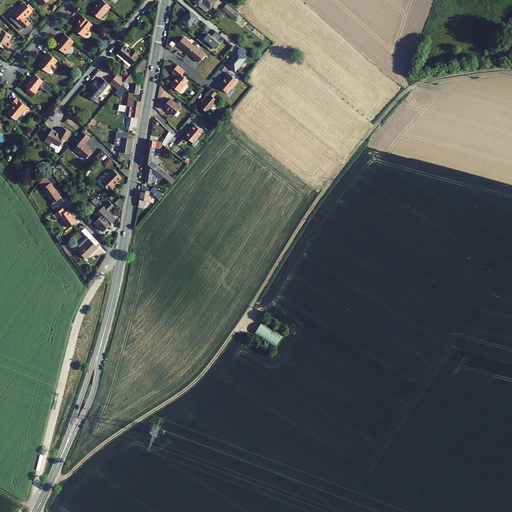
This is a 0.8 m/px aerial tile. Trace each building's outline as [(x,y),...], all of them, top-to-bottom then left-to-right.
[(109,6),(102,0),(100,0),(97,4),(98,5),(97,6),(96,7),(95,7),(90,11),(99,18),(103,13),(104,14),(107,10),(106,9),(109,6)] [(216,1),(215,0),(194,0),(193,1),(206,11),(209,8),(210,9),(216,1)] [(27,6),(23,1),(18,6),(19,7),(12,14),(14,15),(10,18),(21,30),(24,27),(25,28),(30,23),(25,18),(33,11),(32,11),(27,6)] [(226,4),(222,9),(235,20),(235,19),(239,15),(226,4)] [(201,20),(190,11),(182,21),(189,27),(192,23),(196,26),(201,20)] [(92,24),(82,16),(77,21),(80,23),(78,24),(74,29),(82,36),(86,32),(87,32),(90,29),(89,28),(92,24)] [(11,35),(0,28),(0,46),(8,51),(12,45),(7,42),(11,35)] [(73,41),(64,33),(60,39),(55,46),(65,54),(70,47),(69,46),(73,41)] [(219,43),(208,34),(203,39),(206,41),(203,45),(207,48),(210,44),(215,49),(219,43)] [(183,37),(177,44),(188,53),(194,46),(183,37)] [(125,60),(131,65),(138,56),(136,55),(137,53),(133,49),(131,52),(129,51),(129,50),(124,46),(117,54),(125,60)] [(188,53),(198,62),(205,55),(194,46),(188,53)] [(247,51),(241,46),(237,50),(238,51),(243,56),(247,51)] [(238,51),(226,64),(234,72),(246,58),(243,56),(238,51)] [(57,60),(48,53),(44,57),(45,57),(39,65),(47,72),(51,67),(54,70),(57,66),(54,64),(57,60)] [(175,80),(174,80),(170,84),(178,91),(188,80),(182,75),(185,71),(177,65),(172,71),(178,76),(176,79),(175,80)] [(238,81),(227,72),(223,78),(224,79),(222,81),(218,85),(227,93),(238,81)] [(127,82),(132,83),(140,84),(141,76),(131,73),(124,81),(127,82)] [(52,89),(34,74),(30,79),(32,81),(31,82),(29,82),(26,86),(28,88),(28,89),(28,91),(32,95),(35,94),(36,93),(36,90),(35,90),(37,87),(37,85),(39,85),(40,87),(43,89),(45,90),(48,93),(52,89)] [(111,81),(119,87),(121,84),(124,81),(122,79),(118,75),(116,74),(111,81)] [(86,84),(90,86),(94,80),(91,77),(86,84)] [(109,84),(101,77),(97,82),(95,80),(89,87),(93,90),(91,91),(91,90),(87,95),(94,101),(109,84)] [(117,89),(119,87),(111,81),(110,83),(117,89)] [(140,84),(132,83),(131,86),(127,82),(124,81),(122,84),(130,92),(139,94),(140,84)] [(120,97),(126,90),(121,86),(115,93),(120,97)] [(211,88),(204,96),(205,96),(206,97),(202,102),(199,106),(207,113),(213,105),(214,106),(218,101),(213,97),(216,93),(211,88)] [(126,116),(138,118),(141,101),(136,101),(129,93),(127,106),(121,105),(121,106),(119,105),(118,110),(127,112),(126,116)] [(27,107),(16,98),(11,103),(14,105),(12,108),(11,108),(7,113),(16,120),(18,122),(20,122),(23,118),(21,115),(27,107)] [(174,115),(181,107),(170,98),(163,106),(168,110),(167,110),(172,115),(174,115)] [(203,131),(194,125),(185,136),(193,143),(191,145),(194,147),(199,141),(196,139),(203,131)] [(49,146),(55,149),(55,150),(55,152),(57,152),(58,152),(59,151),(62,147),(60,146),(63,139),(65,141),(71,132),(63,127),(59,134),(55,132),(55,131),(51,129),(45,141),(50,144),(49,146)] [(89,138),(82,131),(75,139),(79,143),(74,149),(85,159),(92,151),(84,144),(89,138)] [(174,136),(169,131),(162,142),(149,140),(148,146),(155,147),(154,148),(159,149),(163,144),(165,146),(174,136)] [(128,134),(122,133),(117,132),(116,132),(114,145),(120,146),(119,152),(130,154),(133,139),(127,138),(128,134)] [(153,156),(154,148),(155,147),(148,146),(146,155),(145,161),(148,164),(164,177),(172,183),(175,180),(157,165),(160,161),(153,156)] [(161,180),(164,177),(148,164),(145,181),(150,184),(154,184),(155,183),(156,176),(161,180)] [(121,177),(114,170),(101,182),(109,190),(114,185),(121,177)] [(64,201),(50,183),(42,189),(52,203),(55,207),(64,201)] [(142,184),(138,206),(144,207),(146,201),(149,201),(150,196),(149,196),(149,191),(150,191),(150,190),(144,185),(142,184)] [(150,191),(159,200),(164,194),(162,193),(161,194),(154,186),(150,190),(150,191)] [(110,202),(104,207),(109,211),(114,206),(110,202)] [(95,223),(102,231),(116,218),(109,211),(104,207),(104,206),(94,215),(98,219),(95,223)] [(72,216),(73,215),(68,209),(65,212),(63,208),(54,214),(57,218),(59,216),(68,228),(76,221),(72,216)] [(86,259),(100,244),(85,228),(82,231),(88,237),(80,245),(82,247),(78,251),(86,259)] [(61,245),(70,258),(72,256),(63,244),(61,245)] [(254,336),(275,348),(283,335),(262,322),(254,336)]
